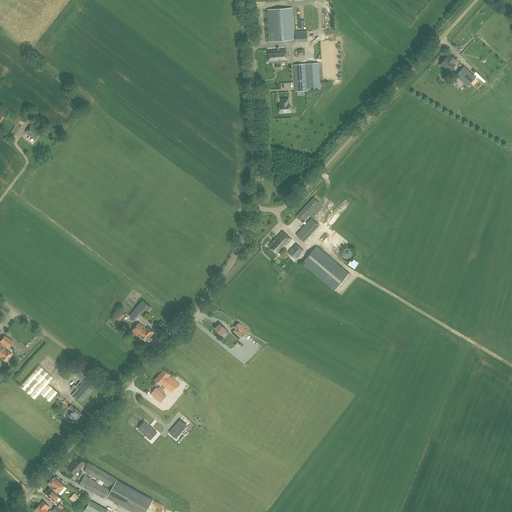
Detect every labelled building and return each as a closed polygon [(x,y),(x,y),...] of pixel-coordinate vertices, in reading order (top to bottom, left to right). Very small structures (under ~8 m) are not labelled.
[(268,9),(270,41),(294,40),(292,8),(268,9)] [(295,31),(296,39),(307,38),(307,30),(295,31)] [(276,62),(276,67),(281,67),(281,62),(287,62),(286,49),(268,51),(269,63),(276,62)] [(440,65),(448,73),(455,65),(453,63),(456,60),(450,55),(447,58),(447,57),(440,65)] [(309,64),(311,89),(319,88),(317,63),(309,64)] [(294,65),(296,91),(307,90),(306,64),(294,65)] [(455,75),(467,86),(471,82),(474,85),(478,81),(475,78),(463,67),(455,75)] [(279,104),(280,113),(290,112),(289,104),(288,104),(288,99),(281,99),(282,104),(279,104)] [(11,133),(15,136),(22,127),(17,124),(11,133)] [(25,132),(35,140),(41,133),(31,125),(25,132)] [(296,217),(302,222),(320,204),(313,198),(296,217)] [(304,242),(319,226),(311,218),(296,235),(304,242)] [(364,231),(367,228),(358,220),(355,223),(364,231)] [(291,239),(282,231),(269,246),(278,255),(285,247),(291,239)] [(348,242),(343,237),(342,238),(340,236),(336,239),(344,246),(348,242)] [(304,251),(296,244),(288,252),(296,259),(304,251)] [(316,246),(302,262),(335,290),(349,274),(316,246)] [(341,255),(342,256),(342,257),(342,258),(343,259),(344,259),(344,260),(345,261),(346,261),(347,261),(348,261),(349,261),(350,261),(351,260),(352,260),(353,259),(353,258),(354,257),(354,256),(354,255),(354,254),(354,253),(354,252),(353,251),(352,250),(352,249),(351,249),(350,248),(349,248),(348,248),(347,248),(346,249),(345,249),(344,250),(343,250),(343,251),(342,252),(342,253),(341,254),(341,255)] [(129,315),(135,320),(140,314),(143,317),(151,308),(143,300),(135,309),(129,315)] [(140,337),(140,336),(146,329),(139,322),(132,330),(140,337)] [(214,329),(221,335),(224,331),(227,334),(229,332),(220,323),(217,326),(217,325),(214,329)] [(234,327),(236,329),(236,328),(242,334),(246,330),(239,323),(234,327)] [(140,336),(146,341),(153,332),(148,327),(146,329),(140,336)] [(232,333),(238,339),(242,335),(242,334),(236,328),(236,329),(232,333)] [(0,358),(6,362),(12,355),(6,350),(4,348),(6,346),(8,348),(13,342),(5,335),(0,341),(1,343),(0,344),(0,345),(1,346),(0,346),(0,357),(0,358)] [(40,393),(50,401),(58,392),(48,384),(53,378),(39,365),(36,368),(20,386),(35,399),(40,393)] [(150,394),(160,403),(166,396),(160,391),(164,387),(172,393),(188,374),(182,369),(173,379),(164,372),(157,380),(161,384),(157,389),(156,387),(150,394)] [(76,396),(81,402),(97,384),(91,379),(89,381),(84,377),(85,376),(78,370),(74,374),(81,380),(76,386),(78,388),(72,395),(75,397),(76,396)] [(190,385),(176,399),(182,405),(196,391),(190,385)] [(143,415),(152,422),(161,410),(152,403),(148,408),(143,404),(144,403),(139,400),(131,410),(136,413),(139,409),(144,413),(143,415)] [(68,416),(75,421),(77,419),(78,418),(78,417),(82,414),(75,408),(75,409),(71,405),(68,408),(72,411),(68,416)] [(180,420),(169,433),(176,438),(187,425),(180,420)] [(156,432),(144,421),(138,428),(141,431),(142,430),(151,438),(156,432)] [(68,469),(75,475),(85,463),(79,457),(77,460),(76,459),(68,469)] [(134,511),(145,511),(153,500),(149,498),(122,483),(123,482),(89,463),(84,471),(89,474),(99,480),(104,482),(113,487),(111,490),(87,477),(84,475),(79,484),(103,498),(105,496),(113,500),(134,511)] [(56,491),(55,493),(57,495),(65,486),(54,477),(48,484),(51,486),(51,487),(56,491)] [(71,490),(74,493),(69,498),(74,502),(79,497),(77,495),(79,493),(73,488),(71,490)] [(55,493),(52,491),(48,496),(54,502),(59,497),(57,495),(55,493)] [(84,511),(107,511),(108,510),(90,500),(84,511)] [(45,511),(47,510),(50,507),(43,501),(35,510),(35,511),(45,511)]
